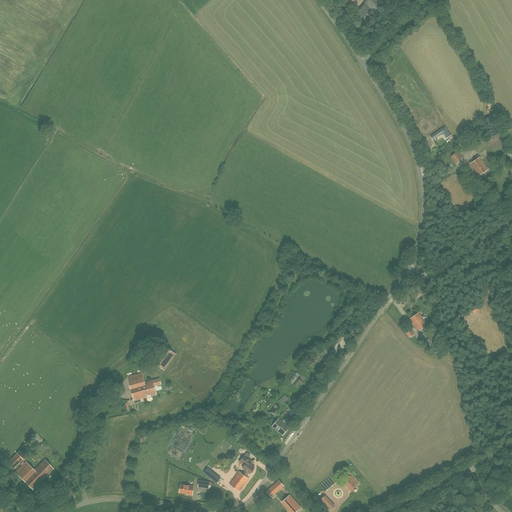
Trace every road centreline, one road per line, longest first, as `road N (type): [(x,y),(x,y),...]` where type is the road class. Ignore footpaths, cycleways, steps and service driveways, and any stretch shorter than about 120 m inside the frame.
road 1 (unclassified): [(226,511),(261,481),(409,265)]
road 2 (unclassified): [(409,265),(421,227),(417,161),(360,60)]
road 3 (unclassified): [(197,511),(107,499),(59,511)]
road 4 (unclassified): [(409,265),(430,273),(511,216)]
